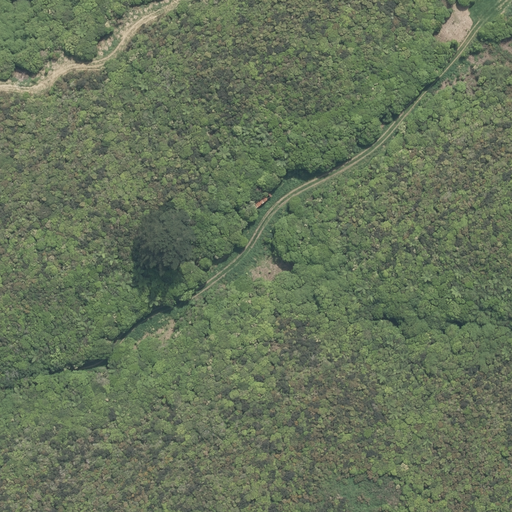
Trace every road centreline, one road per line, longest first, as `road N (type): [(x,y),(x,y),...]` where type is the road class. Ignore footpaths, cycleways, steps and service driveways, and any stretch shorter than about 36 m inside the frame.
road 1 (track): [(0,388),(108,355),(140,322),(190,299),(298,190),(366,153),(446,76),(476,23),(504,0)]
road 2 (track): [(0,88),(42,88),(63,65),(102,62),(127,43),(143,15),(180,0)]
